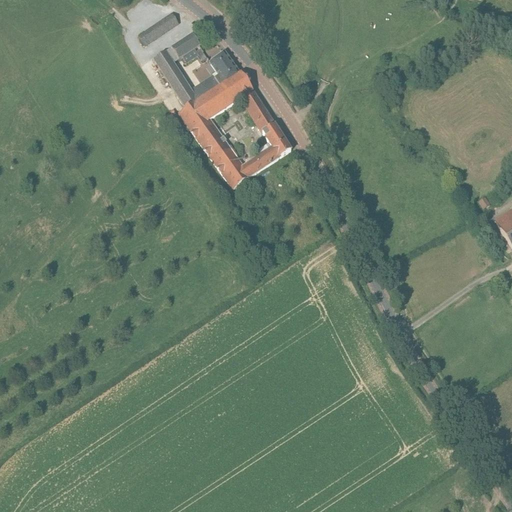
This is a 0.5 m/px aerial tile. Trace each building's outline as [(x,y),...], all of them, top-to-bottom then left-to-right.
[(139,36),(146,47),(180,25),(173,14),(139,36)] [(171,50),(178,62),(200,48),(192,36),(171,50)] [(208,60),(203,52),(198,56),(203,64),(208,60)] [(209,65),(217,77),(191,93),(166,53),(153,61),(185,111),(239,75),(225,54),(209,65)] [(240,74),(239,75),(185,111),(178,115),(232,192),(291,153),(241,75),(240,74)] [(478,204),(483,211),(489,207),(484,199),(478,204)] [(511,211),(494,223),(500,232),(511,250),(511,211)]
